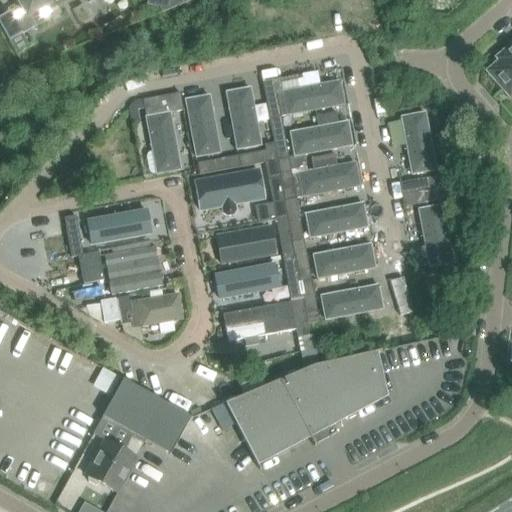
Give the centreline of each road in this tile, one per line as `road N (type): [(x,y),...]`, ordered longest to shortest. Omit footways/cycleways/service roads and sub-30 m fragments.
road 1 (residential): [(14,212),(122,86),(357,47),(405,326)]
road 2 (residential): [(306,511),(455,432),(485,383),(511,140),(454,64),(459,42),(511,0)]
road 3 (residential): [(14,212),(160,187),(177,198),(199,329),(173,355),(148,357),(0,273)]
